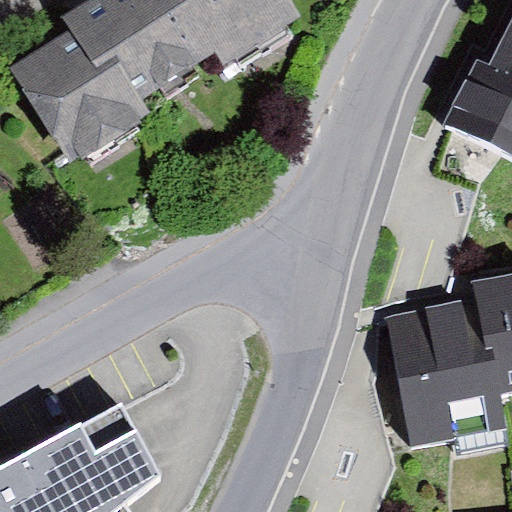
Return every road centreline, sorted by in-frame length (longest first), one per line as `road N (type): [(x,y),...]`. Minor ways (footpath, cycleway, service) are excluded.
road 1 (residential): [(338,157),(0,362)]
road 2 (tertiary): [(233,511),(278,415),(295,280),(338,157)]
road 3 (tertiary): [(338,157),(405,0)]
